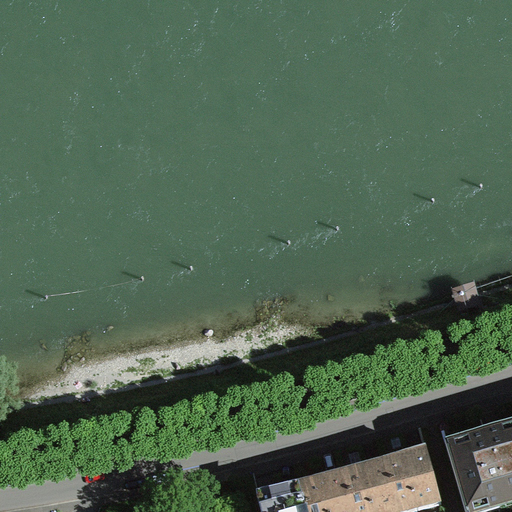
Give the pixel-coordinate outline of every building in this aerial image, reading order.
[(511,425),(484,434),(444,446),(463,511),(471,511),(477,510),(480,511),(482,511),(511,503),(511,425)] [(399,459),(381,465),(393,511),(420,511),(437,507),(422,452),(399,459)] [(393,511),(381,465),(356,472),(339,476),(348,511),(393,511)] [(303,511),(348,511),(339,476),(314,483),(297,488),(303,511)] [(303,511),(297,488),(284,491),(276,493),(278,502),(258,507),(258,511),(303,511)]
